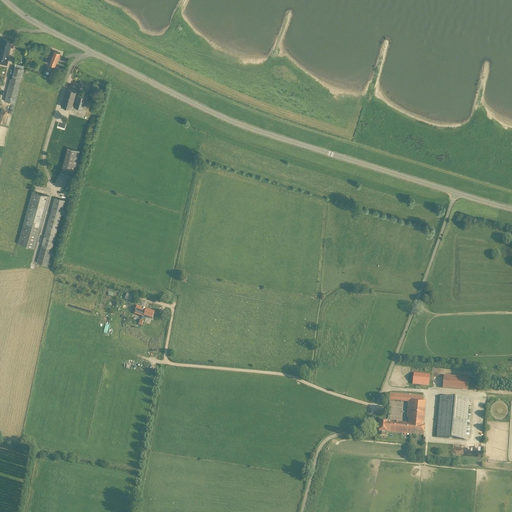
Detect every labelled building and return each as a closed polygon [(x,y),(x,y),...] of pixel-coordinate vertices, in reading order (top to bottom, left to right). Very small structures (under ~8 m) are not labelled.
[(0,62),(6,64),(8,59),(7,59),(12,40),(2,38),(0,46),(0,62)] [(53,50),(48,63),(54,65),(59,53),(53,50)] [(5,101),(15,103),(24,69),(15,67),(12,79),(10,79),(5,101)] [(58,73),(52,71),(50,76),(48,75),(48,77),(49,77),(49,78),(56,80),(58,73)] [(66,88),(61,106),(71,108),(76,91),(66,88)] [(88,95),(78,92),(73,106),(83,109),(88,95)] [(53,141),(59,143),(64,119),(58,118),(53,141)] [(67,148),(60,172),(73,175),(80,151),(67,148)] [(49,196),(32,191),(18,243),(35,248),(49,196)] [(37,263),(47,265),(65,200),(54,197),(37,263)] [(137,306),(135,314),(142,316),(144,317),(145,316),(153,319),(155,312),(147,310),(147,309),(137,306)] [(413,373),(412,384),(428,386),(429,375),(413,373)] [(443,375),(443,386),(468,388),(468,378),(443,375)] [(379,421),(378,432),(381,432),(381,435),(386,435),(386,432),(407,434),(420,435),(423,435),(424,424),(421,424),(422,401),(423,396),(408,395),(408,402),(407,418),(408,418),(408,423),(379,421)] [(441,397),(438,437),(464,440),(467,399),(441,397)]
